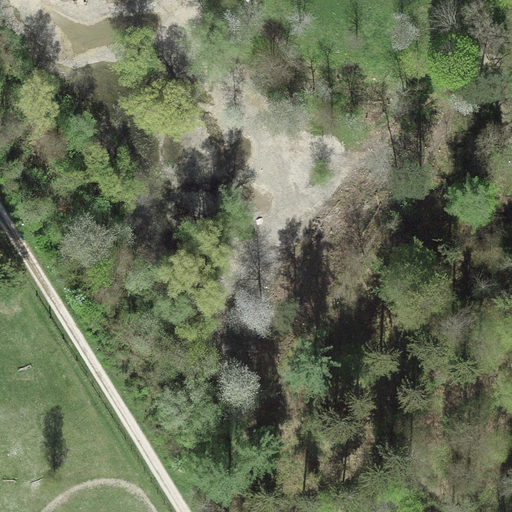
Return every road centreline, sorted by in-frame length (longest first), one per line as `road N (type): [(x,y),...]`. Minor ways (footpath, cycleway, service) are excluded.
road 1 (track): [(183,511),(0,216)]
road 2 (track): [(511,136),(475,0)]
